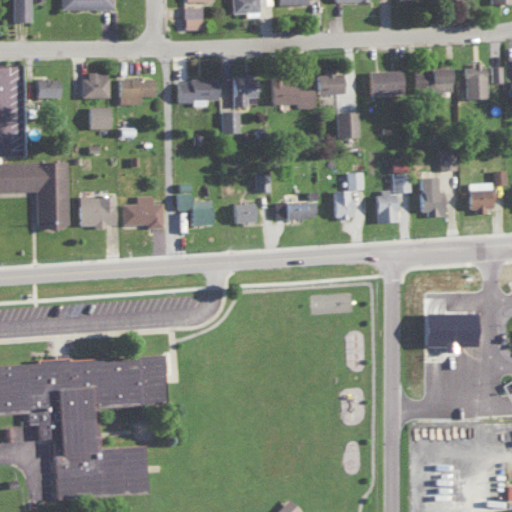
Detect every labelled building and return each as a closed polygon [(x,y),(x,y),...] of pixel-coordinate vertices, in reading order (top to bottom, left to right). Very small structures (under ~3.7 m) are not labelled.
[(27,19),(26,0),(8,0),(9,20),(27,19)] [(60,0),(116,0),(116,12),(60,12),(60,0)] [(243,10),(243,15),(255,14),(254,0),(228,0),(229,11),(243,10)] [(198,26),(198,4),(180,5),(180,27),(198,26)] [(461,63),(462,96),(483,96),(482,62),(461,63)] [(358,64),(403,64),(404,91),(359,92),(358,64)] [(498,80),(498,64),(487,64),(487,81),(498,80)] [(446,65),(410,66),(411,90),(447,89),(446,65)] [(79,95),(104,95),(104,69),(79,69),(79,95)] [(312,72),(313,92),(339,91),(338,69),(320,69),(320,72),(312,72)] [(20,71),(65,71),(66,98),(21,98),(20,71)] [(253,94),(252,73),(238,73),(238,76),(228,76),(229,104),(242,104),(242,94),(253,94)] [(173,100),(188,100),(188,104),(203,103),(202,97),(212,97),(212,76),(185,76),(185,80),(173,80),(173,100)] [(108,77),(153,77),(154,104),(109,105),(108,77)] [(263,80),(308,80),(309,107),(263,107),(263,80)] [(106,104),(84,104),(85,126),(107,126),(106,104)] [(217,130),(235,130),(235,108),(217,109),(217,130)] [(355,135),(355,109),(333,110),(333,135),(355,135)] [(450,167),(450,146),(436,147),(436,168),(450,167)] [(0,159),(63,158),(66,225),(34,226),(32,188),(0,188),(0,159)] [(501,167),(489,168),(489,182),(502,182),(501,167)] [(343,187),(359,186),(359,169),(342,169),(343,187)] [(400,171),(389,171),(389,189),(400,189),(400,171)] [(414,175),(437,172),(442,208),(418,211),(414,175)] [(263,188),(262,181),(256,182),(256,176),(251,176),(252,189),(263,188)] [(464,181),(465,210),(481,210),(481,205),(487,205),(487,180),(464,181)] [(325,189),(351,187),(354,217),(328,220),(325,189)] [(371,190),(396,187),(399,218),(373,221),(371,190)] [(267,195),(311,190),(314,217),(269,222),(267,195)] [(116,199),(130,198),(131,192),(148,191),(148,198),(160,198),(161,223),(118,224),(116,199)] [(185,197),(210,194),(213,225),(187,227),(185,197)] [(74,195),(113,195),(114,222),(75,222),(74,195)] [(230,220),(250,219),(250,200),(229,201),(230,220)] [(0,363),(0,410),(36,408),(37,422),(46,421),(47,437),(62,436),(66,495),(154,489),(151,443),(111,445),(108,406),(175,401),(172,352),(0,363)] [(270,511),(294,511),(298,509),(285,497),(270,511)]
